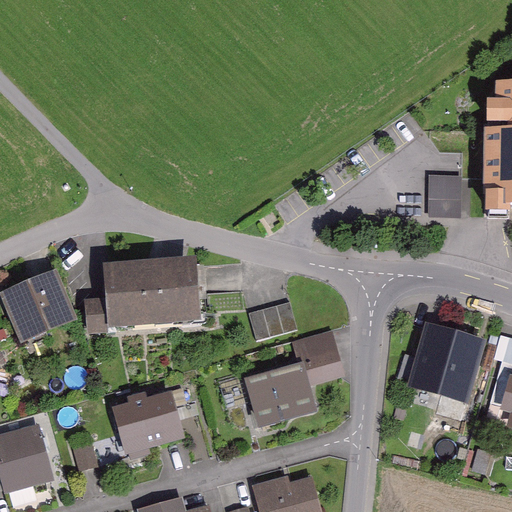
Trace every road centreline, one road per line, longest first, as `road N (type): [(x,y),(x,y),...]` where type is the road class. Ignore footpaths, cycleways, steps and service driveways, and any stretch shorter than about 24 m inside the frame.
road 1 (residential): [(361,435),(90,511)]
road 2 (residential): [(377,274),(122,220)]
road 3 (residential): [(0,84),(92,175),(122,220)]
road 4 (residential): [(361,435),(377,274)]
road 5 (residential): [(511,300),(436,278),(377,274)]
road 6 (unclassified): [(122,220),(71,226),(0,254)]
